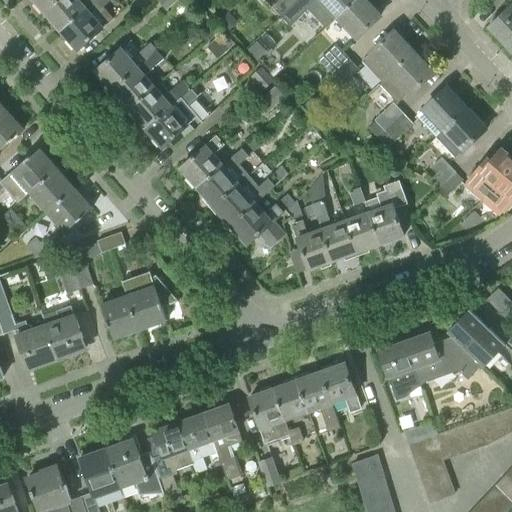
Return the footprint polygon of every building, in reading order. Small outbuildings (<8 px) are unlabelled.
[(34,0),(45,12),(59,0),(34,0)] [(61,32),(96,0),(59,0),(45,12),(61,32)] [(96,0),(61,32),(78,50),(112,19),(103,8),(111,0),(96,0)] [(159,0),(168,10),(179,0),(159,0)] [(283,16),(300,0),(277,0),(273,5),(283,16)] [(327,27),(336,19),(355,0),(300,0),(283,16),(291,24),(309,8),(327,27)] [(355,0),(336,19),(355,40),(381,16),(365,0),(355,0)] [(503,41),(511,35),(511,5),(489,26),(503,41)] [(362,61),(381,82),(414,52),(395,31),(362,61)] [(511,50),(511,35),(503,41),(511,50)] [(140,53),(147,61),(148,60),(159,51),(151,42),(140,53)] [(320,59),(334,74),(351,58),(337,43),(320,59)] [(96,71),(113,91),(140,67),(123,48),(96,71)] [(113,91),(129,109),(156,85),(146,74),(165,58),(159,51),(148,60),(140,67),(113,91)] [(407,95),(408,96),(433,73),(414,52),(381,82),(380,83),(399,103),(407,95)] [(334,74),(344,84),(360,68),(351,58),(334,74)] [(264,90),(275,80),(262,67),(251,77),(264,90)] [(173,90),(180,99),(192,89),(184,81),(173,90)] [(146,128),(173,105),(177,101),(160,82),(156,85),(129,109),(146,128)] [(416,116),(436,137),(467,108),(447,87),(422,111),(416,116)] [(180,99),(188,107),(199,97),(192,89),(180,99)] [(257,104),(268,114),(283,100),(272,89),(257,104)] [(371,127),(380,137),(405,113),(394,102),(376,119),(377,121),(371,127)] [(173,105),(146,128),(163,148),(189,124),(173,105)] [(436,137),(456,158),(486,129),(467,108),(436,137)] [(0,114),(0,150),(24,129),(7,109),(0,114)] [(380,137),(389,147),(414,123),(405,113),(380,137)] [(197,188),(224,164),(215,154),(225,144),(217,136),(207,145),(180,169),(197,188)] [(231,157),(239,166),(250,156),(243,147),(231,157)] [(18,202),(29,193),(58,168),(41,148),(12,173),(3,180),(0,182),(0,191),(0,192),(5,187),(18,202)] [(473,192),(483,200),(511,166),(511,157),(501,148),(489,161),(486,158),(466,181),(467,182),(464,186),(472,193),(473,192)] [(431,180),(442,185),(457,171),(443,156),(432,166),(432,167),(426,173),(432,179),(431,180)] [(197,188),(214,207),(241,183),(224,164),(197,188)] [(269,178),(276,185),(289,173),(283,166),(269,178)] [(511,166),(483,200),(500,215),(505,210),(505,211),(507,209),(509,210),(511,206),(511,166)] [(29,193),(47,213),(75,188),(58,168),(29,193)] [(437,189),(445,198),(465,179),(457,171),(442,185),(437,189)] [(231,227),(258,203),(277,186),(276,185),(269,178),(269,177),(250,194),(241,183),(214,207),(231,227)] [(381,245),(405,236),(394,208),(407,203),(399,180),(385,185),(387,190),(377,194),(378,197),(367,201),(370,210),(381,245)] [(350,190),(355,205),(367,201),(361,186),(350,190)] [(47,213),(65,233),(68,230),(93,208),(75,188),(47,213)] [(280,200),(288,210),(298,200),(298,199),(296,200),(289,193),(280,200)] [(294,217),(302,212),(298,200),(288,210),(294,217)] [(333,261),(357,253),(345,219),(333,224),(324,200),(313,204),(313,205),(317,216),(321,228),(333,261)] [(260,232),(271,245),(272,246),(287,233),(276,220),(285,212),(277,203),(266,212),(258,203),(231,227),(247,245),(260,232)] [(313,205),(304,208),(308,220),(317,216),(313,205)] [(29,229),(12,209),(2,217),(19,237),(28,230),(29,229)] [(381,245),(370,210),(359,214),(345,219),(357,253),(381,245)] [(309,270),(333,261),(321,228),(309,232),(304,219),(291,224),(309,270)] [(102,253),(126,244),(122,233),(98,241),(102,253)] [(36,237),(26,246),(36,257),(59,249),(55,237),(41,242),(36,237)] [(94,285),(85,259),(81,248),(69,252),(73,264),(82,289),(94,285)] [(67,294),(82,289),(73,264),(59,269),(67,294)] [(128,295),(141,330),(166,321),(162,308),(163,308),(155,286),(128,295)] [(115,339),(141,330),(128,295),(102,304),(110,326),(115,339)] [(33,368),(59,359),(46,323),(32,328),(31,324),(17,329),(13,315),(12,316),(5,297),(0,298),(0,324),(3,334),(15,330),(26,358),(28,357),(33,368)] [(46,323),(59,359),(85,350),(81,339),(84,338),(72,306),(57,311),(60,318),(46,323)] [(453,337),(482,365),(485,368),(506,346),(470,310),(448,332),(453,337)] [(469,380),(482,365),(453,337),(434,344),(430,333),(405,342),(418,379),(421,386),(428,381),(452,364),(469,380)] [(404,385),(418,379),(405,342),(380,351),(398,401),(408,397),(404,385)] [(351,413),(362,409),(357,396),(358,396),(345,363),(321,372),(333,405),(346,400),(351,413)] [(309,413),(322,409),(330,432),(342,428),(337,414),(335,414),(333,405),(321,372),(297,380),(309,413)] [(286,422),(309,413),(297,380),(274,388),(286,422)] [(289,430),(286,422),(274,388),(250,397),(262,430),(261,430),(266,443),(289,435),(289,430)] [(231,445),(243,441),(229,404),(204,413),(214,442),(222,463),(235,458),(231,445)] [(510,431),(511,430),(511,411),(510,408),(499,412),(510,431)] [(499,437),(510,431),(499,412),(488,416),(499,437)] [(179,422),(193,464),(197,473),(208,469),(200,447),(214,442),(204,413),(179,422)] [(488,444),(499,437),(488,416),(479,419),(488,444)] [(477,447),(488,444),(479,419),(468,423),(477,447)] [(179,469),(193,464),(179,422),(154,431),(163,458),(155,462),(158,471),(165,469),(165,470),(166,469),(171,482),(182,478),(179,469)] [(410,443),(434,435),(438,433),(434,422),(405,432),(410,443)] [(465,451),(477,447),(468,423),(456,427),(465,451)] [(289,430),(291,434),(289,435),(293,445),(305,441),(300,427),(289,430)] [(454,455),(465,451),(456,427),(445,431),(454,455)] [(443,459),(454,455),(445,431),(438,433),(434,435),(438,447),(443,459)] [(414,455),(438,447),(434,435),(410,443),(414,455)] [(146,481),(149,480),(134,438),(107,447),(124,495),(148,486),(146,481)] [(100,511),(98,504),(124,495),(107,447),(80,456),(92,491),(81,495),(87,511),(100,511)] [(419,467),(443,459),(438,447),(414,455),(419,467)] [(356,476),(382,467),(378,455),(353,464),(356,476)] [(268,487),(281,482),(272,457),(259,462),(268,487)] [(423,478),(447,470),(443,459),(419,467),(423,478)] [(87,511),(81,495),(71,499),(65,483),(64,484),(58,464),(42,469),(43,471),(28,477),(40,511),(55,511),(61,511),(60,511),(87,511)] [(359,487),(385,478),(382,467),(356,476),(359,487)] [(427,490),(451,482),(447,470),(423,478),(427,490)] [(511,500),(511,484),(504,477),(496,486),(511,500)] [(363,498),(388,489),(385,478),(359,487),(363,498)] [(431,501),(456,493),(451,482),(427,490),(431,501)] [(0,511),(18,511),(12,494),(10,495),(6,484),(0,485),(0,511)] [(506,511),(507,511),(511,508),(511,500),(496,486),(488,494),(506,511)] [(366,510),(392,501),(388,489),(363,498),(366,510)] [(220,493),(207,497),(210,506),(223,502),(220,493)] [(506,511),(488,494),(480,503),(489,511),(506,511)] [(366,511),(395,511),(392,501),(366,510),(366,511)] [(472,511),(489,511),(480,503),(472,511)]
